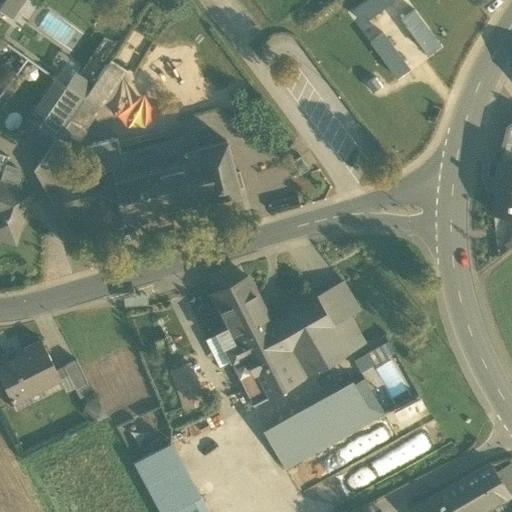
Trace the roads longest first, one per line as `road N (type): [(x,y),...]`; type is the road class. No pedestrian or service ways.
road 1 (residential): [(0,310),(367,212)]
road 2 (residential): [(367,212),(203,0)]
road 3 (tertiary): [(511,410),(476,348),(448,251),(445,210)]
road 4 (tertiary): [(445,210),(465,123),(511,38)]
road 5 (unclassified): [(511,445),(487,449),(370,511)]
